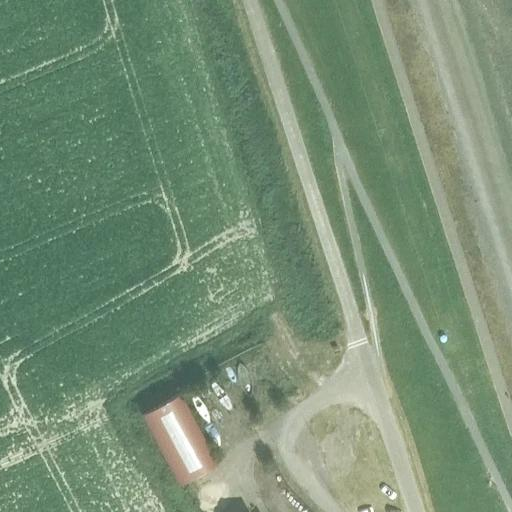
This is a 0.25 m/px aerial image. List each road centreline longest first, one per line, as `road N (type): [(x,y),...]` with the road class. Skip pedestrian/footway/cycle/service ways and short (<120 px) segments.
road 1 (unclassified): [(362,342),(251,0)]
road 2 (residential): [(374,378),(292,423),(287,443),(295,467),(333,511)]
road 3 (residential): [(418,511),(374,378)]
